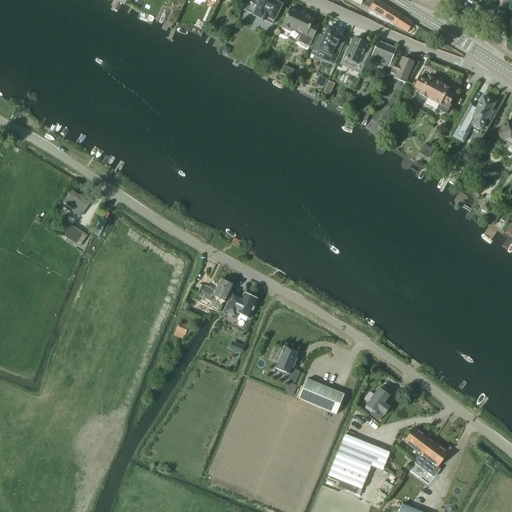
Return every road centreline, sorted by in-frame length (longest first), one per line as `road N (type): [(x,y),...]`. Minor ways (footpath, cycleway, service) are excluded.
road 1 (unclassified): [(511,453),(324,315),(0,119)]
road 2 (track): [(196,475),(273,286)]
road 3 (residential): [(492,59),(486,67),(467,66),(311,0)]
